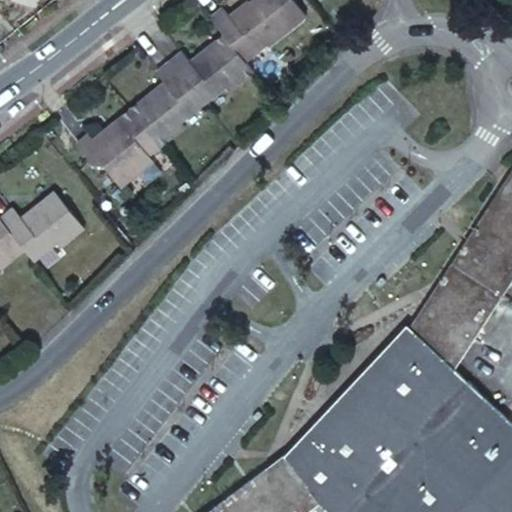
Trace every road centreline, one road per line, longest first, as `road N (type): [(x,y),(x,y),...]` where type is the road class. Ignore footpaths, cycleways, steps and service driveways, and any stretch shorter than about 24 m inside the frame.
road 1 (residential): [(409,31),(363,56),(0,393)]
road 2 (residential): [(501,118),(461,178),(349,281),(158,511)]
road 3 (secondary): [(0,91),(115,0)]
